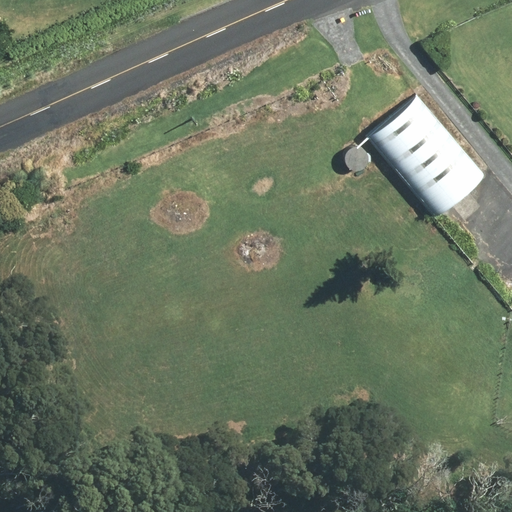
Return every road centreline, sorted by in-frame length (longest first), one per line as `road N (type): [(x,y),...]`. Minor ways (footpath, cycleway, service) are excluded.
road 1 (residential): [(275,0),(0,119)]
road 2 (residential): [(511,177),(398,41),(382,0)]
